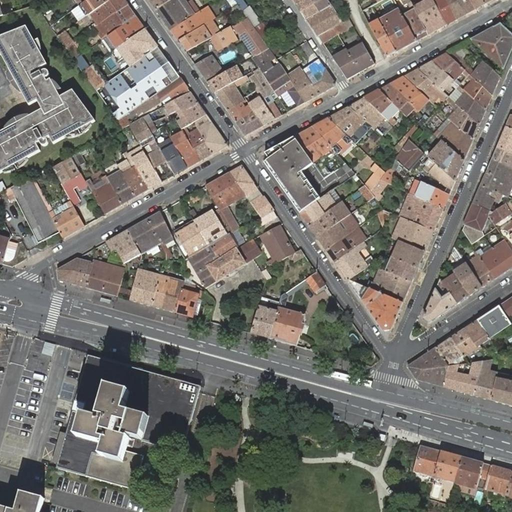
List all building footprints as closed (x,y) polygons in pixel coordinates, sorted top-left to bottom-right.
[(109,0),(88,0),(84,3),(87,7),(77,14),(72,18),(76,24),(78,23),(82,20),(109,0)] [(128,6),(124,0),(109,0),(82,20),(78,23),(79,25),(82,23),(83,24),(92,18),(96,23),(90,28),(92,31),(94,30),(95,29),(128,6)] [(148,0),(156,10),(170,0),(148,0)] [(191,0),(187,3),(185,0),(170,0),(156,10),(170,30),(195,14),(200,11),(192,0),(191,0)] [(239,0),(236,0),(235,1),(237,5),(242,11),(245,9),(239,0)] [(307,20),(331,6),(326,0),(300,0),(296,3),(301,11),(307,20)] [(416,42),(429,35),(414,7),(412,3),(410,0),(394,0),(395,2),(398,0),(402,0),(405,5),(399,9),(399,10),(416,42)] [(429,35),(447,25),(433,0),(428,0),(414,7),(429,35)] [(433,0),(447,25),(456,20),(445,0),(433,0)] [(445,0),(456,20),(466,15),(457,0),(445,0)] [(470,0),(457,0),(466,15),(475,9),(470,0)] [(470,0),(475,9),(485,4),(482,0),(470,0)] [(237,5),(234,7),(242,20),(247,18),(242,11),(237,5)] [(136,17),(128,6),(95,29),(98,33),(100,31),(105,39),(109,37),(136,17)] [(334,27),(342,23),(331,6),(307,20),(318,36),(334,27)] [(200,11),(207,23),(210,22),(212,20),(204,8),(200,11)] [(251,24),(254,28),(257,26),(245,9),(242,11),(247,18),(251,24)] [(396,53),(416,42),(399,10),(379,21),(396,53)] [(207,23),(200,11),(195,14),(170,30),(178,41),(207,23)] [(145,29),(136,17),(109,37),(117,49),(124,44),(145,29)] [(347,29),(353,26),(349,18),(343,22),(347,29)] [(254,28),(251,24),(250,24),(246,19),(231,28),(235,35),(239,32),(255,57),(269,49),(265,44),(264,43),(254,28)] [(212,20),(210,22),(207,23),(178,41),(186,52),(211,38),(215,36),(214,35),(217,33),(220,31),(213,20),(212,20)] [(387,58),(396,53),(379,21),(370,26),(387,58)] [(338,34),(338,35),(347,29),(343,22),(342,23),(334,27),(338,34)] [(263,23),(254,28),(264,43),(272,37),(263,23)] [(511,34),(501,24),(471,40),(504,69),(511,50),(511,34)] [(0,131),(0,134),(36,117),(58,106),(53,94),(58,91),(53,81),(52,80),(48,82),(46,79),(48,78),(49,77),(50,76),(50,75),(50,74),(50,73),(49,72),(48,71),(47,71),(45,71),(44,71),(42,72),(41,69),(48,65),(41,52),(35,41),(27,27),(0,37),(0,52),(1,54),(8,68),(15,81),(18,88),(28,106),(36,101),(41,110),(28,117),(17,123),(5,129),(0,131)] [(231,28),(231,27),(216,35),(215,36),(211,38),(214,44),(213,45),(217,52),(223,47),(237,39),(235,35),(231,28)] [(323,44),(338,35),(338,34),(334,27),(318,36),(323,44)] [(98,33),(95,29),(94,30),(102,41),(105,39),(100,31),(98,33)] [(124,44),(137,62),(158,47),(145,29),(124,44)] [(65,32),(58,37),(66,48),(73,43),(65,32)] [(78,41),(66,49),(75,60),(81,56),(82,55),(78,49),(82,46),(78,41)] [(314,53),(307,42),(301,45),(308,57),(314,53)] [(348,53),(363,44),(362,42),(347,51),(348,53)] [(359,73),(375,65),(363,44),(348,53),(359,73)] [(461,45),(447,53),(466,71),(469,68),(466,64),(472,57),(461,45)] [(108,82),(96,91),(99,95),(118,122),(124,118),(135,110),(180,78),(158,47),(137,62),(108,82)] [(306,103),(294,86),(287,76),(276,60),(269,49),(255,57),(252,58),(259,69),(277,97),(287,91),(298,107),(306,103)] [(347,80),(359,73),(348,53),(347,51),(333,59),(347,80)] [(466,71),(447,53),(432,61),(459,86),(461,83),(458,80),(463,74),(467,77),(469,74),(466,71)] [(90,68),(81,56),(75,60),(83,72),(90,68)] [(195,65),(208,83),(224,74),(213,59),(212,56),(195,65)] [(459,86),(432,61),(418,69),(449,97),(451,95),(446,89),(450,84),(456,89),(459,86)] [(469,68),(466,71),(469,74),(492,96),(501,77),(483,62),(475,73),(469,68)] [(90,68),(83,72),(96,91),(108,82),(95,64),(90,68)] [(336,85),(322,64),(316,69),(314,66),(307,71),(305,68),(302,70),(319,95),(336,86),(336,85)] [(242,68),(241,65),(239,65),(237,67),(224,74),(208,83),(215,93),(243,78),(239,70),(242,68)] [(300,68),(287,76),(294,86),(306,103),(319,95),(302,70),(300,68)] [(273,99),(277,97),(259,69),(253,72),(255,75),(250,78),(255,86),(254,87),(256,90),(258,93),(260,97),(262,100),(266,107),(275,120),(280,117),(271,103),(273,99)] [(449,97),(418,69),(403,77),(425,97),(432,88),(441,96),(433,104),(438,109),(446,101),(449,97)] [(492,96),(469,74),(467,77),(471,81),(464,90),(486,110),(492,96)] [(249,80),(247,76),(243,78),(215,93),(228,111),(244,102),(242,99),(235,87),(238,85),(239,86),(249,80)] [(425,97),(403,77),(390,84),(413,107),(415,108),(420,113),(430,101),(428,100),(425,97)] [(180,78),(135,110),(138,115),(143,111),(144,113),(155,106),(170,96),(172,100),(188,89),(180,78)] [(18,88),(15,81),(10,83),(17,89),(18,88)] [(53,81),(58,91),(62,89),(54,81),(53,81)] [(403,113),(407,117),(415,108),(413,107),(390,84),(380,90),(403,113)] [(455,103),(480,125),(486,110),(464,90),(459,86),(456,89),(451,95),(449,97),(455,103)] [(254,96),(258,93),(256,90),(245,98),(246,101),(254,97),(254,96)] [(385,117),(394,126),(397,122),(392,117),(397,112),(401,116),(403,113),(380,90),(364,99),(385,117)] [(0,134),(0,172),(3,171),(15,165),(27,158),(40,151),(36,144),(39,142),(40,144),(41,145),(42,146),(43,146),(44,146),(46,146),(46,145),(47,144),(48,143),(48,142),(47,140),(46,138),(49,137),(53,144),(66,137),(78,130),(91,124),(95,121),(73,91),(62,97),(59,91),(58,91),(53,94),(58,106),(36,117),(0,134)] [(172,102),(169,104),(170,108),(173,106),(176,112),(178,115),(199,104),(190,92),(172,102)] [(262,127),(275,120),(266,107),(262,100),(260,97),(248,104),(254,113),(251,114),(236,123),(245,136),(262,127)] [(449,118),(452,121),(473,140),(480,125),(455,103),(449,97),(446,101),(438,109),(441,111),(449,103),(456,109),(449,118)] [(372,128),(374,130),(385,117),(364,99),(349,107),(372,128)] [(228,111),(236,123),(251,114),(244,102),(228,111)] [(169,104),(165,106),(170,115),(176,112),(173,106),(170,108),(169,104)] [(177,120),(181,127),(182,130),(185,128),(194,123),(207,115),(199,104),(178,115),(176,119),(177,120)] [(353,141),(356,145),(372,128),(349,107),(328,118),(353,141)] [(149,115),(143,118),(147,125),(152,123),(153,122),(149,115)] [(198,130),(212,154),(228,146),(207,115),(194,123),(198,130)] [(4,128),(5,129),(17,123),(14,118),(4,128)] [(124,118),(118,122),(120,126),(122,129),(129,125),(124,118)] [(129,125),(142,147),(155,140),(152,133),(147,125),(143,118),(129,125)] [(337,155),(353,141),(328,118),(313,127),(337,155)] [(433,134),(437,138),(442,142),(464,162),(473,140),(452,121),(449,118),(448,118),(433,134)] [(152,123),(147,125),(152,133),(156,130),(152,123)] [(91,125),(91,124),(78,130),(81,134),(91,125)] [(415,125),(405,136),(406,136),(410,140),(419,130),(415,125)] [(178,135),(171,139),(188,168),(200,161),(182,130),(181,127),(177,129),(180,134),(178,135)] [(337,155),(313,127),(294,137),(313,164),(324,179),(334,172),(329,165),(326,168),(323,165),(333,159),(341,167),(342,167),(346,164),(337,155)] [(511,153),(511,129),(506,127),(497,147),(511,153)] [(182,130),(200,161),(212,154),(198,130),(189,135),(185,128),(182,130)] [(403,149),(410,140),(406,136),(399,144),(403,149)] [(313,164),(294,137),(285,142),(278,146),(265,153),(269,159),(264,163),(300,213),(317,201),(298,175),(302,172),(305,170),(313,164)] [(167,161),(175,175),(188,168),(171,139),(159,146),(160,147),(160,148),(166,159),(167,161)] [(425,154),(410,140),(403,149),(400,154),(395,160),(409,172),(425,154)] [(442,142),(428,157),(430,158),(455,181),(464,162),(442,142)] [(160,147),(147,155),(154,168),(161,165),(169,179),(175,175),(167,161),(166,159),(160,148),(160,147)] [(511,168),(511,153),(497,147),(492,160),(511,168)] [(79,152),(72,156),(78,167),(85,163),(79,152)] [(121,171),(136,197),(149,190),(128,154),(127,152),(123,154),(127,160),(118,165),(121,171)] [(147,155),(145,152),(135,158),(131,152),(128,154),(149,190),(163,182),(154,168),(147,155)] [(15,165),(17,169),(28,159),(27,158),(15,165)] [(455,181),(430,158),(425,164),(426,165),(424,168),(445,186),(452,190),(455,181)] [(62,185),(65,192),(70,189),(66,182),(73,179),(77,187),(79,190),(87,186),(80,175),(72,160),(62,165),(62,164),(54,168),(55,169),(63,184),(62,185)] [(486,173),(511,183),(511,168),(492,160),(486,173)] [(351,170),(346,164),(342,167),(347,173),(351,170)] [(379,181),(386,173),(375,164),(371,170),(375,173),(365,186),(370,193),(379,181)] [(262,218),(274,211),(242,166),(230,173),(246,196),(262,218)] [(396,171),(389,168),(386,173),(379,181),(386,184),(390,177),(394,176),(396,171)] [(108,178),(123,205),(136,197),(121,171),(108,178)] [(219,209),(220,210),(227,206),(246,196),(230,173),(206,186),(219,209)] [(509,197),(511,189),(511,183),(486,173),(481,185),(503,195),(509,197)] [(104,212),(105,215),(123,205),(108,178),(107,176),(102,178),(92,184),(90,180),(87,182),(102,208),(104,212)] [(38,234),(35,236),(32,237),(37,246),(60,233),(49,213),(30,178),(13,187),(38,234)] [(71,191),(77,187),(73,179),(66,182),(70,189),(71,191)] [(444,209),(450,195),(416,180),(410,194),(444,209)] [(386,184),(379,181),(370,193),(374,198),(375,199),(387,184),(386,184)] [(473,204),(489,211),(494,200),(500,202),(503,195),(481,185),(473,204)] [(13,187),(10,188),(35,236),(38,234),(13,187)] [(309,226),(337,206),(328,194),(321,199),(317,201),(300,213),(309,226)] [(434,232),(444,209),(410,194),(408,199),(415,202),(410,214),(404,212),(401,218),(434,232)] [(60,233),(63,239),(85,226),(71,201),(49,213),(60,233)] [(483,232),(489,217),(488,216),(492,213),(489,211),(473,204),(464,225),(465,225),(462,231),(471,245),(484,236),(483,232)] [(494,225),(511,213),(505,204),(492,213),(488,216),(489,217),(494,225)] [(227,206),(220,210),(233,233),(237,231),(241,229),(227,206)] [(346,218),(337,206),(309,226),(317,238),(346,218)] [(195,222),(210,246),(228,235),(233,233),(220,210),(219,209),(214,212),(214,211),(199,220),(196,215),(192,217),(195,222)] [(259,227),(278,217),(274,211),(262,218),(256,221),(259,227)] [(173,237),(161,212),(147,220),(161,244),(166,254),(166,260),(172,257),(165,245),(173,240),(172,237),(173,237)] [(326,250),(355,230),(346,218),(317,238),(326,250)] [(425,252),(434,232),(401,218),(392,238),(399,241),(425,252)] [(147,220),(128,231),(141,255),(142,255),(161,244),(147,220)] [(185,260),(190,258),(210,246),(195,222),(176,234),(182,244),(177,247),(185,260)] [(276,264),(289,257),(294,253),(284,235),(279,226),(261,236),(276,264)] [(366,240),(358,228),(355,230),(326,250),(335,263),(362,244),(366,240)] [(125,264),(141,255),(128,231),(106,243),(112,253),(117,250),(124,262),(125,264)] [(233,233),(228,235),(233,242),(241,238),(237,231),(233,233)] [(218,261),(237,250),(233,242),(228,235),(210,246),(218,261)] [(0,237),(0,264),(3,265),(4,261),(6,255),(10,242),(10,240),(0,237)] [(242,247),(244,245),(251,241),(249,238),(240,244),(242,247)] [(507,271),(511,267),(511,250),(505,240),(492,249),(507,271)] [(244,245),(252,258),(260,254),(251,241),(244,245)] [(418,269),(425,252),(399,241),(392,257),(418,269)] [(18,244),(10,242),(6,255),(4,261),(8,262),(10,261),(13,260),(14,258),(18,244)] [(362,244),(335,263),(348,281),(349,280),(371,265),(374,262),(371,257),(365,261),(359,252),(364,247),(362,244)] [(245,263),(252,258),(244,245),(242,247),(237,250),(245,263)] [(246,264),(245,263),(237,250),(218,261),(210,246),(190,258),(199,273),(197,274),(197,273),(193,275),(197,281),(200,279),(206,289),(246,264)] [(470,296),(482,288),(466,263),(463,259),(455,246),(451,254),(457,262),(450,267),(454,272),(455,274),(470,296)] [(494,280),(507,271),(492,249),(483,255),(480,250),(476,253),(479,257),(494,280)] [(292,263),(305,256),(301,250),(294,253),(289,257),(292,263)] [(482,288),(494,280),(479,257),(476,253),(474,254),(476,258),(470,262),(467,257),(463,259),(466,263),(482,288)] [(412,283),(418,269),(392,257),(386,272),(412,283)] [(59,280),(86,288),(94,261),(92,260),(90,261),(90,262),(78,259),(58,270),(59,280)] [(94,261),(86,288),(103,292),(118,297),(125,270),(127,266),(125,264),(124,262),(122,269),(110,266),(94,261)] [(272,279),(266,269),(262,272),(268,282),(272,279)] [(367,288),(403,303),(412,283),(386,272),(380,269),(373,283),(370,282),(367,288)] [(138,271),(130,300),(152,306),(160,277),(138,271)] [(315,292),(325,285),(317,272),(306,280),(315,292)] [(457,305),(470,296),(455,274),(443,283),(450,293),(457,305)] [(185,282),(161,275),(160,277),(152,306),(177,313),(184,284),(185,282)] [(429,323),(457,305),(450,293),(443,283),(440,279),(436,290),(424,318),(429,323)] [(349,280),(348,281),(362,301),(383,331),(391,330),(403,303),(367,288),(349,280)] [(177,313),(193,318),(198,299),(202,300),(204,293),(194,290),(195,287),(184,284),(177,313)] [(280,303),(270,339),(297,346),(306,315),(284,309),(287,298),(285,295),(282,296),(280,303)] [(511,297),(499,306),(507,318),(511,314),(511,297)] [(252,334),(270,339),(280,303),(268,300),(266,308),(260,306),(252,334)] [(202,320),(211,322),(215,308),(206,306),(202,320)] [(499,306),(478,320),(491,339),(491,340),(495,337),(494,335),(511,324),(507,318),(499,306)] [(478,320),(465,329),(479,351),(481,350),(482,349),(480,346),(491,339),(478,320)] [(452,338),(463,355),(464,357),(465,356),(474,350),(476,353),(479,351),(465,329),(452,338)] [(436,348),(448,367),(456,366),(453,361),(463,355),(452,338),(436,348)] [(46,342),(43,352),(52,355),(55,344),(46,342)] [(444,387),(448,367),(436,348),(408,367),(417,380),(444,387)] [(192,384),(193,382),(99,356),(98,357),(88,355),(75,401),(85,404),(83,414),(72,411),(58,463),(56,468),(135,490),(137,481),(140,473),(141,467),(144,456),(126,451),(123,462),(101,456),(105,444),(77,437),(83,414),(100,419),(100,417),(99,417),(108,386),(130,393),(125,412),(132,414),(132,413),(149,417),(142,440),(142,441),(170,449),(183,452),(199,393),(201,386),(192,384)] [(487,361),(482,362),(475,396),(492,400),(497,374),(490,373),(492,360),(487,361)] [(463,374),(459,392),(475,396),(482,362),(472,363),(469,364),(465,364),(463,374)] [(448,367),(444,387),(459,392),(463,374),(465,364),(459,365),(456,366),(448,367)] [(511,377),(497,374),(492,400),(511,406),(511,377)] [(123,462),(126,451),(130,439),(125,437),(126,435),(142,440),(149,417),(132,413),(132,414),(125,412),(130,393),(108,386),(99,417),(100,417),(100,419),(83,414),(77,437),(105,444),(101,456),(123,462)] [(442,451),(421,446),(414,470),(420,472),(420,474),(421,476),(426,478),(428,477),(429,474),(435,476),(442,451)] [(462,457),(442,451),(435,476),(455,482),(462,457)] [(485,464),(462,457),(455,482),(478,488),(479,484),(481,478),(483,479),(488,480),(492,466),(485,464)] [(488,480),(485,490),(507,496),(507,495),(511,476),(511,471),(492,466),(488,480)] [(41,511),(45,499),(22,493),(16,511),(15,511),(10,510),(10,509),(0,506),(0,511),(41,511)]
